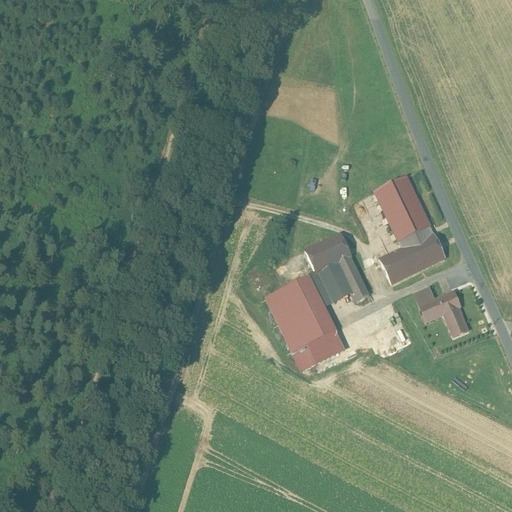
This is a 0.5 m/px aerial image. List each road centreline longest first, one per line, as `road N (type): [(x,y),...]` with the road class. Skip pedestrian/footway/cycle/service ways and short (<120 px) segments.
road 1 (track): [(293,0),(129,511)]
road 2 (track): [(229,0),(66,511)]
road 3 (unclassified): [(368,0),(428,166),(511,354)]
